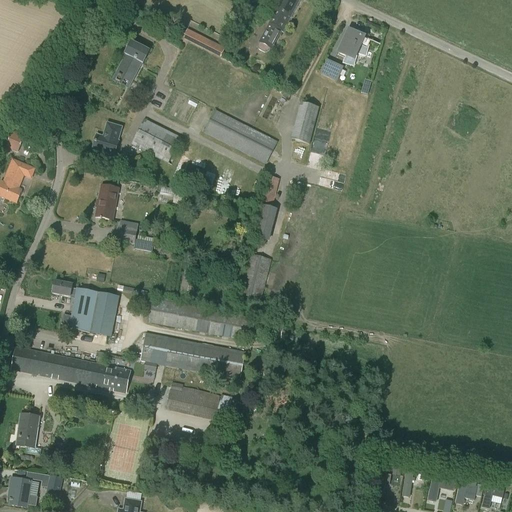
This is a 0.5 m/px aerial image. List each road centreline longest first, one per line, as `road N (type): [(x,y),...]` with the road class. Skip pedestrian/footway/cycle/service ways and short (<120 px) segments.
road 1 (unclassified): [(0,394),(8,307),(63,163),(57,80),(102,0)]
road 2 (unclassified): [(511,79),(348,0)]
